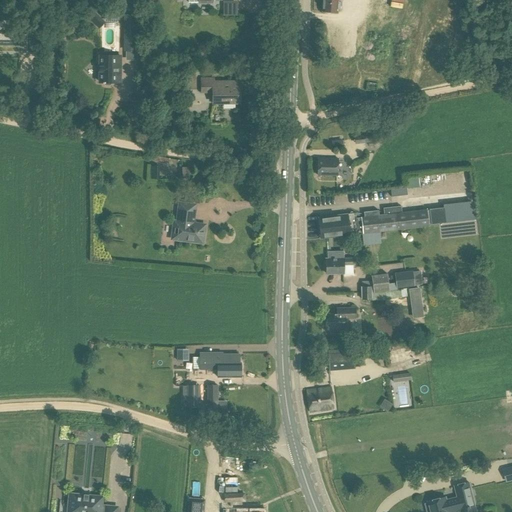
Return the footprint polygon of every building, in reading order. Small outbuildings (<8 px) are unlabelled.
[(322,0),(321,11),(337,12),(337,10),(338,2),(337,0),(322,0)] [(401,10),(402,0),(380,0),(379,6),(401,10)] [(376,14),(377,8),(350,7),(349,23),(369,24),(369,14),(376,14)] [(94,11),(88,17),(94,23),(100,16),(94,11)] [(125,15),(124,51),(126,51),(137,51),(137,15),(125,15)] [(0,48),(17,48),(17,52),(26,52),(27,35),(0,34),(0,48)] [(99,57),(99,83),(104,83),(104,84),(106,85),(109,85),(111,84),(112,83),(116,83),(116,75),(120,75),(121,57),(99,57)] [(179,67),(180,85),(195,84),(194,67),(179,67)] [(212,78),(201,78),(201,92),(212,92),(212,103),(238,103),(238,86),(229,86),(229,82),(212,82),(212,78)] [(366,82),(365,91),(376,92),(377,84),(366,82)] [(156,103),(169,111),(174,103),(160,96),(156,103)] [(373,130),(372,130),(354,132),(355,143),(374,141),(373,137),(373,130)] [(342,140),(331,141),(332,149),(342,148),(342,140)] [(317,158),(317,175),(337,176),(337,158),(317,158)] [(400,190),(409,190),(409,178),(399,179),(400,190)] [(174,221),(171,239),(189,241),(191,242),(192,243),(194,243),(196,243),(197,242),(202,243),(203,238),(204,236),(204,235),(204,233),(204,231),(204,230),(204,225),(192,223),(195,205),(179,203),(177,221),(174,221)] [(355,212),(317,216),(319,237),(346,234),(346,235),(361,233),(379,231),(424,227),(423,211),(401,213),(401,206),(384,208),(384,214),(359,217),(358,215),(355,215),(355,212)] [(444,207),(429,209),(431,224),(445,222),(444,207)] [(159,240),(167,241),(168,227),(159,226),(159,240)] [(379,231),(361,233),(362,244),(380,242),(379,231)] [(326,259),(326,274),(343,273),(342,266),(355,265),(355,258),(343,258),(342,251),(326,252),(326,259)] [(396,283),(387,284),(388,291),(396,290),(396,289),(414,287),(414,286),(421,285),(420,272),(412,272),(412,271),(394,274),(396,283)] [(386,274),(369,275),(371,291),(372,291),(372,292),(372,293),(384,292),(388,291),(387,284),(386,274)] [(426,289),(417,290),(421,317),(430,316),(426,289)] [(388,291),(384,292),(385,299),(400,297),(399,290),(396,290),(388,291)] [(337,314),(327,314),(327,329),(344,328),(344,319),(355,319),(354,308),(336,308),(337,314)] [(173,353),(184,353),(185,342),(173,342),(173,353)] [(351,351),(327,355),(329,369),(353,365),(351,351)] [(199,357),(199,363),(239,363),(239,354),(220,354),(220,353),(199,353),(199,357)] [(240,363),(239,363),(199,363),(200,368),(200,369),(217,369),(218,377),(240,377),(240,363)] [(409,373),(392,375),(393,382),(410,379),(409,373)] [(177,379),(174,379),(174,392),(177,392),(179,392),(179,407),(186,407),(187,407),(187,408),(199,408),(199,385),(188,385),(187,385),(187,379),(177,379)] [(207,385),(207,416),(218,417),(217,386),(207,385)] [(331,387),(306,390),(309,412),(334,409),(331,387)] [(469,483),(455,486),(457,496),(460,505),(460,508),(474,504),(469,483)] [(245,493),(223,494),(224,503),(245,502),(245,493)] [(70,494),(68,506),(70,506),(69,511),(116,511),(117,507),(106,506),(105,508),(100,507),(101,497),(70,494)] [(451,511),(451,507),(460,505),(457,496),(446,499),(446,497),(428,502),(428,503),(426,504),(427,511),(451,511)] [(189,498),(187,511),(203,511),(205,499),(189,498)]
